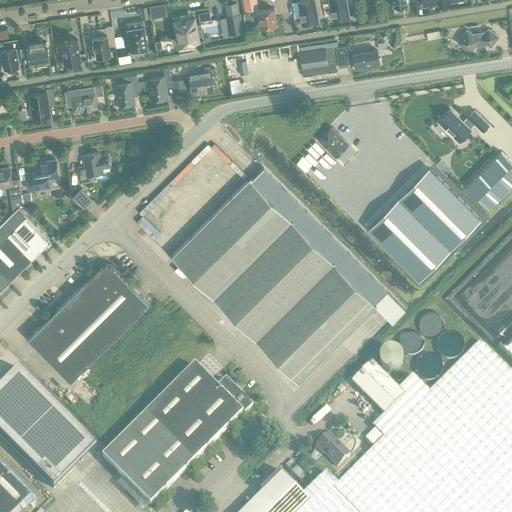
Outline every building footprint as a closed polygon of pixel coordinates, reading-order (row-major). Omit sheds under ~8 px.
[(256,0),(243,0),(245,11),(258,9),(256,0)] [(318,19),(325,18),(321,0),(298,0),(302,24),(318,21),(318,19)] [(321,0),(325,18),(332,17),(332,19),(349,16),(346,0),(321,0)] [(153,14),(166,12),(165,5),(151,7),(153,14)] [(261,19),(262,27),(277,25),(274,8),(257,10),(259,20),(261,19)] [(243,32),(240,13),(225,15),(228,35),(243,32)] [(194,17),(175,20),(179,44),(198,41),(198,40),(203,39),(201,26),(195,26),(194,17)] [(143,19),(126,22),(127,28),(131,50),(131,52),(148,49),(148,48),(144,25),(143,19)] [(500,25),(505,29),(508,25),(503,21),(500,25)] [(111,55),(111,53),(110,49),(116,49),(112,25),(106,26),(107,34),(93,36),(96,58),(111,55)] [(491,46),(498,35),(488,28),(485,32),(473,33),(467,29),(457,42),(470,51),(475,45),(486,43),(491,46)] [(428,39),(440,37),(439,30),(427,33),(428,39)] [(81,60),(80,58),(77,38),(61,40),(63,51),(57,52),(58,57),(64,56),(65,63),(81,60)] [(46,41),(27,44),(31,67),(50,65),(46,41)] [(333,47),(338,46),(337,41),(332,42),(299,47),(300,52),(302,67),(304,67),(305,75),(303,75),(303,76),(338,70),(337,70),(333,47)] [(16,46),(1,49),(4,68),(19,66),(16,46)] [(377,49),(353,52),(356,68),(379,65),(377,49)] [(238,61),(238,63),(240,74),(248,72),(246,59),(238,61)] [(191,85),(192,93),(213,90),(211,75),(216,74),(214,67),(210,68),(209,65),(204,66),(205,70),(189,73),(190,82),(186,82),(185,77),(171,79),(174,94),(188,92),(187,85),(191,85)] [(172,82),(170,70),(170,68),(163,69),(164,75),(148,78),(151,100),(168,97),(165,83),(172,82)] [(139,88),(137,76),(137,73),(123,76),(124,82),(115,83),(119,105),(135,102),(133,89),(139,88)] [(97,95),(103,94),(102,85),(82,88),(83,94),(71,96),(71,97),(66,98),(64,101),(65,104),(68,106),(72,106),(73,111),(97,108),(95,92),(96,92),(97,95)] [(49,117),(49,115),(50,115),(48,102),(54,101),(52,87),(46,88),(46,92),(29,94),(33,118),(42,116),(42,118),(49,117)] [(451,108),(438,121),(458,141),(471,128),(470,127),(474,123),(482,130),(489,123),(474,109),(467,116),(470,119),(466,124),(463,121),(451,108)] [(319,139),(335,155),(348,143),(331,127),(319,139)] [(511,161),(501,151),(465,186),(488,208),(511,184),(511,161)] [(85,165),(78,166),(80,181),(90,179),(89,174),(102,171),(101,167),(110,165),(108,154),(100,156),(99,152),(83,154),(85,165)] [(26,172),(29,189),(49,185),(48,177),(59,175),(56,158),(33,162),(34,170),(26,172)] [(23,202),(19,178),(11,180),(9,166),(1,168),(1,169),(0,168),(0,186),(9,185),(13,211),(23,202)] [(405,308),(405,307),(387,290),(263,166),(251,179),(249,177),(171,255),(213,297),(298,382),(376,304),(392,321),(405,308)] [(429,167),(378,219),(377,218),(368,228),(418,278),(479,217),(429,167)] [(81,187),(73,195),(84,206),(92,198),(81,187)] [(31,192),(22,193),(23,202),(33,201),(31,192)] [(0,225),(31,258),(51,238),(19,206),(0,224),(0,225)] [(0,225),(0,272),(8,281),(31,258),(0,225)] [(70,381),(134,317),(149,303),(113,267),(109,264),(103,264),(99,267),(77,289),(75,287),(69,292),(71,294),(27,338),(70,381)] [(511,336),(500,349),(511,361),(511,336)] [(351,511),(511,511),(511,374),(480,342),(384,438),(336,486),(331,491),(351,511)] [(404,395),(398,390),(371,363),(351,383),(384,415),(404,395)] [(145,416),(102,458),(118,474),(127,483),(131,487),(139,495),(150,506),(166,491),(184,472),(213,443),(222,434),(242,414),(244,416),(251,409),(253,407),(242,396),(226,380),(217,389),(199,370),(195,366),(145,416)] [(20,368),(0,387),(0,434),(54,489),(97,446),(20,368)] [(398,390),(404,395),(384,415),(372,427),(384,438),(429,393),(412,376),(398,390)] [(329,434),(316,446),(317,447),(316,448),(322,454),(323,453),(337,467),(350,455),(329,434)] [(22,511),(34,501),(0,467),(0,511),(22,511)] [(301,511),(310,503),(303,496),(280,473),(281,472),(280,471),(260,491),(261,492),(261,491),(263,493),(243,511),(301,511)] [(301,511),(351,511),(331,491),(336,486),(325,474),(303,496),(310,503),(301,511)]
